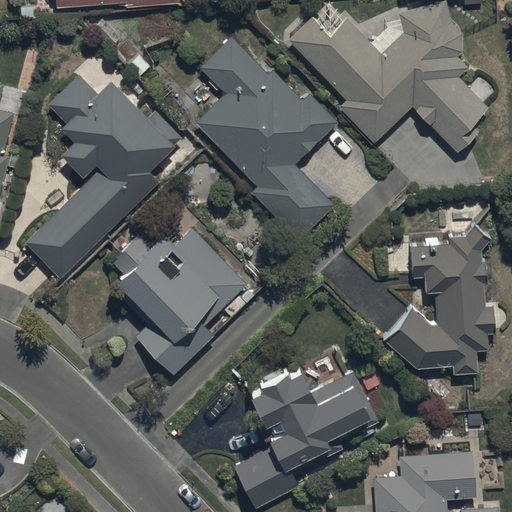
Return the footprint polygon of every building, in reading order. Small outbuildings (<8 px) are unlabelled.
[(49,0),(50,8),(125,5),(125,9),(177,6),(176,0),(49,0)] [(310,21),(286,43),(346,103),(338,111),(374,147),(410,112),(455,157),(478,135),(472,129),(490,111),(458,79),(467,71),(456,61),(461,56),(461,55),(461,54),(461,53),(462,52),(462,51),(462,50),(462,49),(462,48),(462,47),(462,46),(462,45),(462,44),(462,43),(461,42),(461,41),(461,40),(461,39),(460,38),(460,37),(460,36),(459,35),(459,34),(458,33),(458,32),(457,31),(457,30),(456,30),(455,29),(455,28),(454,27),(453,26),(452,26),(452,25),(451,25),(450,24),(446,4),(398,14),(402,35),(385,50),(376,40),(370,45),(346,19),(326,37),(310,21)] [(229,39),(197,69),(224,98),(195,126),(255,189),(251,193),(297,241),(332,208),(295,168),(338,127),(308,95),(299,103),(269,71),(264,76),(229,39)] [(24,244),(59,280),(158,184),(149,175),(183,142),(153,111),(143,120),(109,84),(97,96),(78,76),(46,106),(65,126),(59,132),(71,145),(57,159),(84,186),(24,244)] [(0,186),(8,157),(3,156),(13,115),(0,111),(0,100),(4,87),(0,86),(0,186)] [(383,342),(416,371),(452,370),(452,378),(477,377),(476,354),(488,353),(487,337),(493,337),(491,305),(485,306),(484,287),(485,287),(484,263),(481,264),(480,252),(488,243),(472,230),(464,239),(451,239),(451,245),(437,245),(437,237),(424,237),(425,248),(410,248),(410,271),(424,270),(425,295),(436,295),(436,327),(431,327),(412,310),(383,342)] [(109,267),(121,279),(110,290),(148,328),(134,341),(172,380),(213,338),(205,330),(223,312),(231,319),(253,297),(247,290),(249,288),(191,231),(172,249),(162,238),(149,251),(137,239),(109,267)] [(232,458),(256,504),(295,484),(286,468),(326,447),(323,441),(365,420),(356,402),(366,397),(351,367),(306,390),(298,373),(249,398),(263,426),(276,420),(282,433),(232,458)] [(501,511),(501,499),(458,501),(459,506),(448,507),(447,491),(475,490),(474,454),(399,457),(400,478),(372,479),(373,511),(501,511)] [(0,511),(9,504),(0,493),(0,511)]
